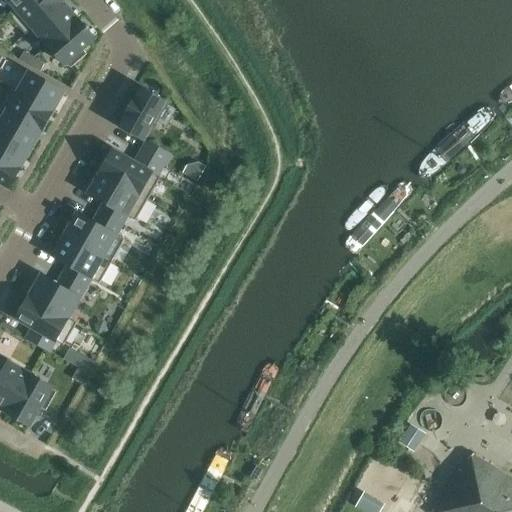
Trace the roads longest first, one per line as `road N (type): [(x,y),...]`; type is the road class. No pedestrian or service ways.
road 1 (unclassified): [(511,171),(385,295),(321,385),(253,511)]
road 2 (residential): [(84,0),(128,50),(0,274)]
